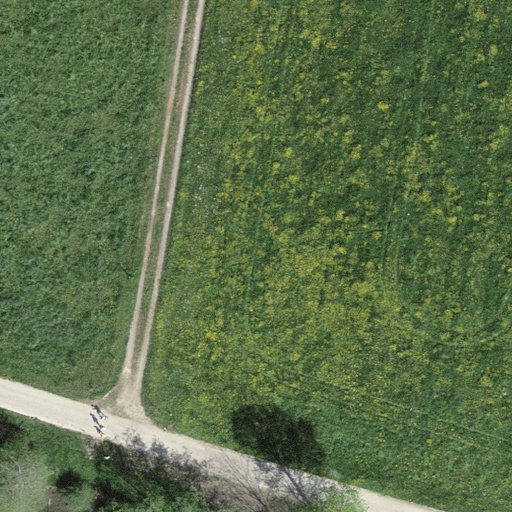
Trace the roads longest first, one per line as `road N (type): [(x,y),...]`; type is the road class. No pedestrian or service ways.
road 1 (track): [(131,439),(192,0)]
road 2 (track): [(372,511),(0,397)]
